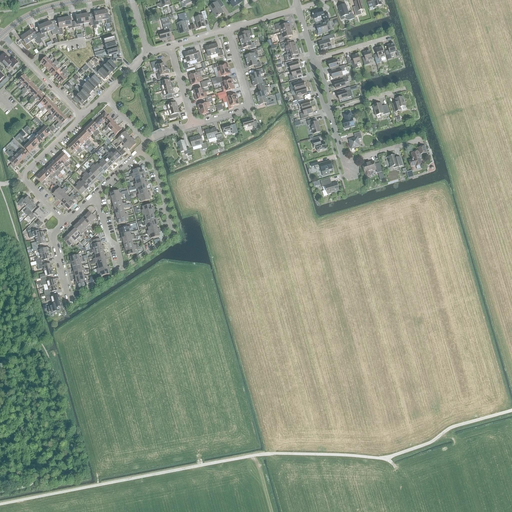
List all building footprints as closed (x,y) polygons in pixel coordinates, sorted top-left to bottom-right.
[(169,6),(167,0),(159,0),(161,3),(157,5),(158,8),(160,9),(169,6)] [(222,3),(219,0),(210,0),(210,1),(212,5),(209,7),(216,18),(223,13),(221,9),(219,5),(222,3)] [(364,10),(361,0),(354,2),(356,8),(353,9),(356,16),(361,15),(360,11),(364,10)] [(381,4),(379,0),(372,0),(373,1),(367,3),(370,10),(377,8),(376,6),(381,4)] [(348,13),(345,5),(338,7),(340,13),(339,13),(341,18),(346,16),(348,21),(354,19),(352,12),(348,13)] [(323,14),(322,8),(318,9),(318,11),(312,12),(314,19),(322,17),(323,21),(329,19),(327,13),(323,14)] [(106,10),(100,12),(101,20),(105,20),(106,24),(109,24),(112,23),(110,16),(107,17),(107,16),(106,10)] [(207,19),(205,11),(201,13),(202,16),(195,18),(198,29),(205,27),(203,20),(207,19)] [(95,19),(92,20),(93,26),(94,29),(97,29),(96,25),(98,25),(98,21),(101,20),(100,12),(93,13),(95,19)] [(189,21),(186,13),(180,14),(183,23),(177,24),(180,34),(188,32),(185,22),(189,21)] [(90,26),(93,26),(92,20),(89,20),(88,14),(82,15),(83,24),(90,23),(90,26)] [(76,21),(73,22),(74,28),(80,27),(79,25),(83,24),(82,15),(75,16),(76,21)] [(74,28),(73,22),(71,22),(70,17),(63,19),(65,27),(69,27),(69,29),(73,28),(73,31),(75,31),(74,28)] [(58,26),(55,27),(57,34),(57,36),(63,35),(61,28),(65,27),(63,19),(57,20),(58,26)] [(330,26),(328,21),(322,23),(323,26),(317,28),(318,31),(316,32),(317,36),(322,35),(322,34),(328,32),(327,27),(330,26)] [(55,34),(57,34),(55,27),(52,28),(50,22),(44,24),(47,32),(51,31),(52,35),(55,34)] [(280,29),(281,32),(291,30),(289,24),(284,25),(283,22),(275,25),(276,31),(280,29)] [(172,32),(170,23),(162,25),(164,31),(159,33),(161,40),(171,37),(170,33),(172,32)] [(43,34),(47,32),(44,24),(38,26),(40,32),(37,34),(40,39),(42,38),(45,37),(43,34)] [(31,30),(25,34),(31,41),(34,39),(36,42),(37,41),(38,44),(41,42),(40,39),(37,34),(34,35),(31,30)] [(291,30),(281,32),(282,35),(278,37),(280,42),(288,40),(287,37),(292,35),(291,30)] [(241,43),(250,40),(249,37),(252,36),(251,31),(245,33),(246,36),(239,38),(241,43)] [(31,41),(25,34),(20,38),(23,42),(20,44),(27,51),(31,48),(27,43),(31,41)] [(334,38),(332,35),(322,38),(323,41),(319,43),(321,51),(331,48),(329,40),(334,38)] [(105,44),(114,41),(113,36),(103,38),(105,44)] [(278,48),(277,44),(274,45),(273,39),(269,40),(270,46),(273,45),(274,49),(278,48)] [(251,44),(250,40),(241,43),(242,49),(249,47),(250,50),(256,48),(254,43),(251,44)] [(116,47),(114,41),(105,44),(106,50),(116,47)] [(287,52),(296,49),(295,43),(290,44),(289,41),(280,44),(281,47),(282,50),(286,49),(287,52)] [(211,46),(214,55),(217,54),(218,57),(223,55),(221,50),(218,50),(216,44),(211,46)] [(396,53),(393,44),(387,46),(389,52),(385,53),(387,60),(391,59),(391,58),(393,57),(392,54),(396,53)] [(210,56),(214,55),(211,46),(205,47),(207,54),(204,55),(206,60),(211,59),(210,56)] [(118,53),(116,47),(106,50),(108,56),(118,53)] [(385,57),(382,47),(376,49),(378,56),(374,57),(376,64),(380,63),(379,62),(382,61),(381,58),(385,57)] [(296,49),(287,52),(288,55),(284,56),(285,61),(294,59),(293,56),(298,55),(296,49)] [(190,52),(193,61),(196,60),(197,63),(202,62),(200,56),(197,56),(195,50),(190,52)] [(246,62),(256,59),(259,59),(258,55),(256,50),(250,52),(251,55),(245,56),(246,62)] [(372,60),(369,51),(363,53),(365,59),(362,60),(364,66),(369,64),(368,61),(372,60)] [(189,62),(193,61),(190,52),(184,53),(186,60),(183,61),(185,67),(190,65),(189,62)] [(11,61),(4,53),(0,57),(0,60),(7,68),(9,65),(12,68),(18,63),(13,58),(11,61)] [(360,63),(358,54),(352,56),(354,62),(351,63),(353,70),(356,70),(355,68),(358,68),(357,64),(360,63)] [(39,62),(44,67),(50,61),(53,58),(51,56),(49,58),(50,58),(48,60),(46,57),(39,62)] [(106,64),(113,72),(117,67),(112,63),(113,62),(116,62),(116,59),(110,58),(110,60),(106,64)] [(256,59),(246,62),(248,68),(254,66),(255,69),(261,67),(260,62),(257,63),(256,59)] [(341,62),(340,59),(328,63),(330,69),(338,67),(337,63),(341,62)] [(53,64),(50,61),(44,67),(48,71),(57,62),(56,60),(54,62),(54,63),(53,64)] [(156,72),(157,71),(165,69),(163,63),(157,65),(156,61),(151,63),(152,69),(155,68),(156,72)] [(57,62),(48,71),(52,75),(58,70),(55,67),(57,65),(57,66),(59,64),(57,62)] [(291,71),(299,69),(298,63),(291,65),(291,62),(285,64),(286,69),(290,68),(291,71)] [(222,63),(212,66),(213,69),(215,73),(218,73),(218,72),(221,72),(229,69),(227,64),(222,66),(222,63)] [(101,69),(108,76),(113,72),(106,64),(101,69)] [(345,69),(344,66),(337,68),(337,71),(331,73),(333,79),(342,76),(341,72),(345,71),(344,69),(345,69)] [(108,76),(101,69),(98,71),(95,68),(93,70),(96,73),(97,73),(104,80),(108,76)] [(157,71),(158,75),(156,75),(158,80),(164,79),(163,76),(169,74),(167,68),(165,69),(157,71)] [(61,73),(58,70),(52,75),(56,80),(66,71),(64,69),(62,71),(61,73)] [(190,81),(201,77),(200,73),(204,72),(203,69),(197,70),(198,73),(197,74),(197,73),(188,76),(190,81)] [(218,72),(218,73),(219,76),(219,77),(221,77),(230,74),(229,69),(221,72),(218,72)] [(250,75),(252,81),(261,78),(260,75),(263,74),(262,69),(256,71),(257,74),(250,75)] [(301,75),(299,69),(291,71),(292,75),(288,76),(290,81),(296,79),(295,77),(301,75)] [(66,71),(56,80),(61,84),(67,78),(64,75),(65,74),(67,73),(66,71)] [(19,88),(22,85),(28,79),(24,75),(18,81),(20,84),(19,85),(19,84),(17,86),(19,88)] [(90,79),(97,86),(102,82),(95,75),(90,79)] [(202,81),(201,77),(190,81),(191,86),(200,83),(199,82),(202,81)] [(348,79),(348,77),(340,79),(341,82),(334,84),(336,90),(346,87),(345,83),(348,82),(347,80),(348,79)] [(3,81),(1,84),(3,86),(9,80),(7,78),(6,79),(4,82),(3,81)] [(262,82),(261,78),(252,81),(253,87),(260,85),(261,88),(267,86),(265,81),(262,82)] [(32,83),(28,79),(22,85),(25,88),(23,89),(21,91),(23,92),(32,83)] [(97,86),(90,79),(86,83),(93,91),(97,86)] [(222,79),(216,81),(216,82),(217,84),(221,83),(222,87),(233,84),(232,79),(223,82),(222,79)] [(163,91),(172,89),(172,88),(171,84),(171,83),(170,84),(170,83),(169,84),(168,80),(162,82),(163,85),(161,86),(163,91)] [(291,92),(305,88),(303,82),(297,84),(296,81),(289,83),(291,88),(290,89),(291,92)] [(30,94),(36,88),(32,83),(23,92),(24,94),(26,92),(27,91),(30,94)] [(89,95),(93,91),(86,83),(82,87),(83,89),(84,89),(89,95)] [(29,99),(31,101),(40,92),(36,88),(30,94),(33,97),(32,98),(31,97),(29,99)] [(76,90),(79,93),(86,101),(91,96),(89,95),(84,89),(83,89),(81,91),(78,88),(76,90)] [(256,94),(257,100),(267,97),(266,94),(269,93),(267,88),(261,90),(262,92),(256,94)] [(307,94),(305,88),(291,92),(292,95),(293,96),(295,101),(301,99),(300,96),(307,94)] [(351,90),(350,88),(343,90),(343,93),(337,94),(339,100),(348,98),(351,97),(350,93),(349,91),(351,90)] [(173,94),(172,89),(163,91),(164,97),(166,96),(167,99),(173,98),(172,94),(173,94)] [(45,96),(40,92),(31,101),(33,103),(35,101),(34,100),(36,99),(39,102),(45,96)] [(79,93),(75,97),(82,105),(86,101),(79,93)] [(227,103),(238,99),(236,94),(227,97),(226,94),(220,96),(221,99),(223,99),(225,98),(227,103)] [(267,97),(257,100),(259,106),(265,104),(266,107),(275,104),(274,101),(271,102),(271,100),(268,101),(267,97)] [(405,106),(402,97),(396,99),(397,103),(392,104),(395,112),(401,110),(400,108),(405,106)] [(41,111),(50,102),(46,98),(40,103),(43,106),(41,108),(41,107),(39,109),(41,111)] [(207,108),(210,108),(209,103),(212,102),(211,99),(206,100),(206,103),(197,106),(199,111),(207,108)] [(239,104),(238,99),(227,103),(229,110),(233,109),(232,106),(239,104)] [(167,105),(168,111),(177,108),(176,103),(175,103),(174,100),(168,101),(169,105),(167,105)] [(302,110),(311,107),(309,101),(303,103),(302,100),(296,102),(297,105),(299,110),(302,109),(302,110)] [(54,106),(50,102),(41,111),(42,113),(44,111),(44,110),(45,109),(48,112),(54,106)] [(381,107),(381,104),(373,106),(376,116),(383,113),(384,115),(389,113),(387,105),(381,107)] [(58,111),(54,106),(48,112),(51,115),(50,116),(49,116),(47,118),(49,120),(58,111)] [(313,113),(311,107),(302,110),(303,113),(300,114),(301,119),(307,118),(306,115),(313,113)] [(179,113),(177,108),(168,111),(170,116),(172,115),(173,119),(179,117),(178,114),(179,113)] [(62,115),(58,111),(49,120),(51,121),(53,119),(52,119),(53,118),(56,121),(62,115)] [(105,113),(101,117),(105,122),(108,124),(106,126),(106,127),(113,121),(105,113)] [(352,118),(350,113),(343,115),(345,120),(342,121),(345,129),(354,126),(352,118)] [(62,115),(56,121),(58,123),(55,126),(59,130),(65,125),(63,123),(67,119),(62,115)] [(105,122),(101,117),(94,123),(99,128),(105,122)] [(253,122),(253,119),(248,121),(247,119),(242,121),(244,127),(248,126),(249,127),(253,126),(254,129),(258,127),(257,121),(253,122)] [(316,122),(315,119),(307,121),(308,126),(310,125),(313,134),(320,132),(317,122),(316,122)] [(117,125),(113,121),(106,127),(107,127),(102,131),(104,133),(108,130),(107,129),(109,128),(111,131),(117,125)] [(93,122),(89,126),(98,135),(99,134),(97,132),(96,131),(99,128),(94,123),(93,122)] [(39,129),(46,137),(51,133),(42,123),(40,125),(42,127),(39,129)] [(231,126),(231,124),(222,127),(224,133),(231,131),(232,134),(237,133),(235,125),(231,126)] [(117,125),(111,131),(114,134),(113,135),(111,137),(109,139),(111,140),(122,130),(117,125)] [(90,136),(93,133),(94,135),(96,137),(98,135),(89,126),(84,130),(85,131),(90,136)] [(33,132),(42,141),(46,137),(39,129),(36,132),(33,129),(32,130),(33,131),(33,132)] [(218,136),(215,129),(206,131),(208,139),(216,137),(218,142),(223,141),(221,135),(218,136)] [(85,131),(81,135),(90,144),(91,143),(90,141),(89,141),(88,140),(91,137),(90,136),(85,131)] [(120,141),(122,143),(128,136),(126,134),(127,133),(126,131),(117,140),(119,142),(120,141)] [(32,139),(38,145),(42,141),(33,132),(31,133),(33,135),(34,135),(35,136),(32,139)] [(362,139),(360,132),(354,134),(355,138),(348,140),(350,145),(351,150),(355,148),(360,146),(358,140),(362,139)] [(81,135),(76,139),(82,145),(85,142),(86,144),(88,146),(90,144),(81,135)] [(131,139),(128,136),(122,143),(124,145),(123,146),(124,148),(133,139),(132,138),(131,139)] [(202,144),(200,136),(190,139),(192,147),(201,145),(202,150),(207,149),(206,143),(202,144)] [(25,140),(33,149),(38,145),(32,139),(29,142),(28,141),(28,140),(25,137),(23,138),(24,140),(25,140)] [(321,144),(319,137),(312,139),(314,148),(316,147),(317,152),(326,149),(324,143),(321,144)] [(72,143),(81,153),(83,151),(81,149),(79,148),(82,145),(76,139),(72,143)] [(135,141),(133,139),(124,148),(126,150),(127,148),(130,151),(136,144),(134,142),(135,141)] [(29,154),(33,149),(25,140),(24,140),(23,142),(25,144),(25,143),(26,145),(23,148),(29,154)] [(186,149),(184,141),(176,143),(178,147),(179,147),(181,153),(184,152),(186,155),(188,154),(189,157),(192,156),(189,148),(186,149)] [(81,153),(72,143),(68,148),(74,154),(77,151),(78,152),(77,152),(79,154),(81,153)] [(18,153),(24,159),(28,155),(18,144),(16,146),(19,149),(21,150),(18,153)] [(426,153),(424,146),(418,148),(419,152),(417,152),(411,153),(413,160),(409,161),(411,167),(415,165),(416,167),(421,165),(418,154),(420,153),(420,154),(426,153)] [(120,157),(114,150),(112,153),(111,151),(109,153),(118,162),(119,161),(118,159),(120,157)] [(10,154),(19,163),(24,159),(18,153),(15,156),(14,154),(12,152),(10,154)] [(68,167),(69,168),(71,166),(69,165),(68,163),(67,164),(66,162),(69,159),(63,153),(59,158),(68,167)] [(105,156),(106,158),(113,164),(115,162),(116,163),(118,162),(109,153),(107,155),(107,154),(105,156)] [(19,163),(10,154),(9,156),(10,157),(11,157),(12,158),(9,161),(15,167),(19,163)] [(110,167),(113,164),(106,158),(105,156),(102,158),(103,159),(101,160),(110,169),(111,168),(110,167)] [(396,159),(395,156),(392,157),(392,156),(388,157),(391,167),(392,167),(393,169),(402,166),(400,158),(396,159)] [(68,167),(59,158),(55,162),(60,168),(63,165),(65,166),(64,166),(66,168),(68,167)] [(110,169),(101,160),(99,162),(101,163),(99,165),(98,166),(105,172),(107,170),(108,171),(110,169)] [(318,165),(317,161),(310,163),(311,167),(315,166),(315,169),(320,167),(322,172),(323,172),(324,177),(329,175),(328,170),(332,169),(330,161),(319,164),(318,165)] [(60,168),(55,162),(50,166),(59,175),(61,177),(63,175),(60,173),(63,170),(60,168)] [(376,170),(377,173),(382,172),(380,163),(374,165),(373,162),(362,165),(364,173),(365,173),(366,178),(371,176),(370,171),(376,170)] [(94,165),(92,163),(90,165),(101,176),(105,172),(98,166),(99,165),(97,164),(95,166),(94,165)] [(92,170),(90,172),(96,178),(98,176),(99,177),(101,176),(90,165),(89,164),(88,165),(91,168),(90,168),(92,170)] [(59,175),(50,166),(46,170),(52,176),(53,174),(55,173),(56,174),(56,175),(57,177),(59,175)] [(132,174),(132,177),(145,173),(144,171),(142,172),(142,169),(137,170),(137,168),(132,169),(134,174),(132,174)] [(52,176),(46,170),(45,169),(40,173),(46,179),(49,176),(50,177),(50,178),(53,180),(54,179),(52,176)] [(93,180),(96,178),(90,172),(87,174),(86,173),(84,174),(93,183),(95,182),(93,180)] [(46,179),(40,173),(36,177),(42,183),(43,185),(45,182),(44,181),(46,179)] [(93,183),(84,174),(83,176),(84,177),(82,179),(83,181),(88,186),(90,183),(92,185),(93,183)] [(331,184),(330,179),(320,181),(322,187),(325,186),(325,187),(326,190),(322,191),(323,196),(327,195),(327,194),(339,191),(336,183),(332,184),(331,184)] [(89,187),(88,186),(83,181),(81,183),(80,181),(78,183),(87,192),(88,191),(87,189),(89,187)] [(87,192),(78,183),(76,185),(77,186),(75,188),(81,195),(84,192),(85,194),(87,192)] [(54,198),(56,200),(64,191),(66,189),(65,187),(61,190),(59,188),(53,195),(55,197),(54,198)] [(64,191),(56,200),(57,201),(58,200),(61,202),(67,196),(65,194),(68,190),(66,189),(64,191)] [(110,199),(122,196),(121,193),(120,194),(119,191),(118,191),(113,192),(110,193),(111,196),(109,197),(110,199)] [(150,194),(138,198),(139,200),(140,199),(141,202),(150,200),(149,197),(151,196),(150,194)] [(32,200),(28,196),(26,198),(24,197),(17,203),(21,207),(23,205),(25,207),(32,200)] [(62,206),(63,207),(73,198),(71,196),(69,198),(67,196),(61,202),(63,205),(62,206)] [(112,201),(113,204),(122,201),(121,199),(123,198),(122,196),(110,199),(110,201),(112,201)] [(66,208),(69,210),(75,204),(73,202),(75,200),(73,198),(63,207),(65,209),(66,208)] [(26,210),(24,212),(28,216),(31,212),(32,213),(36,208),(34,206),(36,204),(32,200),(25,207),(25,208),(26,210)] [(112,207),(113,209),(125,206),(124,204),(122,204),(122,201),(113,204),(114,207),(112,207)] [(142,211),(142,213),(154,210),(154,208),(152,208),(151,205),(142,207),(143,210),(142,211)] [(125,208),(125,206),(113,209),(113,211),(115,211),(116,214),(124,212),(124,209),(125,208)] [(32,213),(31,212),(28,216),(31,220),(34,217),(36,219),(37,218),(43,212),(39,208),(33,214),(32,213)] [(47,216),(43,212),(37,218),(39,220),(35,224),(39,228),(43,224),(41,222),(47,216)] [(85,213),(84,215),(93,224),(94,222),(93,221),(95,219),(89,212),(87,215),(85,213)] [(115,218),(115,220),(128,217),(127,214),(125,215),(124,212),(116,214),(117,217),(115,218)] [(91,226),(93,224),(84,215),(82,216),(84,218),(81,220),(88,226),(90,224),(91,226)] [(128,217),(115,220),(116,222),(118,221),(119,225),(127,222),(126,219),(128,219),(128,217)] [(78,221),(76,223),(85,232),(87,230),(85,229),(88,226),(81,220),(79,222),(78,221)] [(76,225),(74,228),(80,234),(82,232),(83,233),(85,232),(76,223),(75,224),(76,225)] [(121,235),(130,233),(129,230),(131,229),(130,227),(123,229),(123,227),(119,228),(119,230),(118,230),(119,232),(120,232),(121,235)] [(83,236),(80,234),(74,228),(72,229),(73,230),(71,233),(77,239),(79,237),(81,238),(83,236)] [(42,232),(40,233),(39,231),(28,233),(30,239),(35,237),(35,240),(44,238),(42,232)] [(160,233),(160,231),(148,234),(148,236),(150,236),(151,239),(159,236),(159,233),(160,233)] [(67,234),(66,235),(75,244),(76,246),(78,244),(76,243),(76,242),(75,241),(77,239),(71,233),(69,235),(67,234)] [(120,239),(121,241),(133,237),(133,235),(131,235),(130,233),(121,235),(122,238),(120,239)] [(73,246),(75,244),(66,235),(64,237),(66,238),(63,240),(69,247),(72,245),(73,246)] [(123,242),(124,245),(133,243),(132,240),(136,239),(136,236),(133,237),(121,241),(122,243),(123,242)] [(31,244),(32,249),(37,248),(37,245),(45,243),(44,238),(35,240),(36,243),(31,244)] [(90,244),(92,251),(104,248),(104,246),(102,246),(101,243),(100,239),(93,241),(90,244)] [(134,246),(133,243),(124,245),(125,248),(123,249),(124,251),(136,248),(135,245),(134,246)] [(136,248),(124,251),(124,253),(126,253),(127,256),(136,253),(135,251),(140,249),(140,247),(136,248)] [(92,259),(93,262),(107,258),(106,256),(105,257),(104,253),(95,256),(96,258),(92,259)] [(39,256),(39,255),(36,256),(37,259),(35,260),(36,265),(42,264),(41,261),(49,259),(48,254),(39,256)] [(71,261),(69,261),(70,263),(80,261),(82,260),(82,258),(80,258),(79,255),(70,257),(71,261)] [(53,275),(52,269),(43,272),(44,274),(39,275),(40,279),(36,280),(37,282),(46,279),(45,277),(53,275)] [(110,269),(97,272),(98,274),(100,274),(100,277),(109,274),(108,271),(110,271),(110,269)] [(76,282),(75,282),(75,284),(87,281),(87,279),(86,276),(84,276),(76,278),(76,282)] [(87,281),(75,284),(76,286),(77,286),(78,289),(82,288),(87,287),(86,284),(88,283),(87,281)] [(43,291),(45,297),(50,295),(49,293),(57,291),(56,285),(48,287),(48,290),(43,291)] [(62,306),(60,301),(52,303),(52,306),(47,307),(49,312),(51,312),(51,313),(58,311),(57,308),(62,306)]
